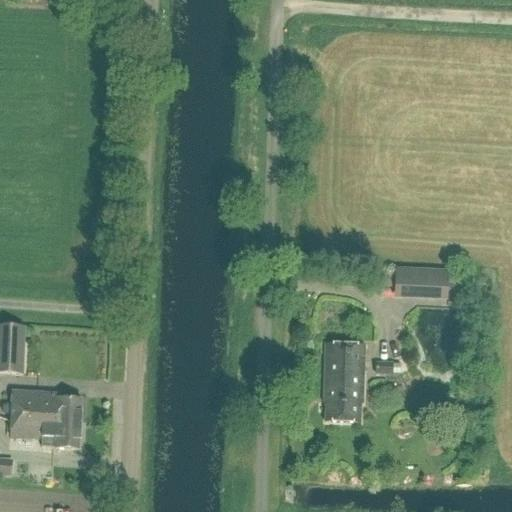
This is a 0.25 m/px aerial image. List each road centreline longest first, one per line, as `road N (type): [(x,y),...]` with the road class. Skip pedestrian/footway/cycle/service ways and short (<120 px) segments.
road 1 (unclassified): [(127,511),(149,0)]
road 2 (unclassified): [(259,511),(276,0)]
road 3 (track): [(276,14),(511,24)]
